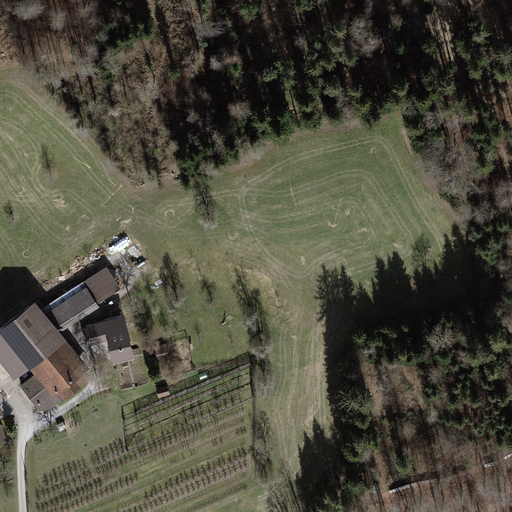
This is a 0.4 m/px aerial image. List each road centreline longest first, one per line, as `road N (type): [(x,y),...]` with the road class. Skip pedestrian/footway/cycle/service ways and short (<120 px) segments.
road 1 (track): [(322,506),(511,463)]
road 2 (unclassified): [(23,511),(20,422),(2,383)]
